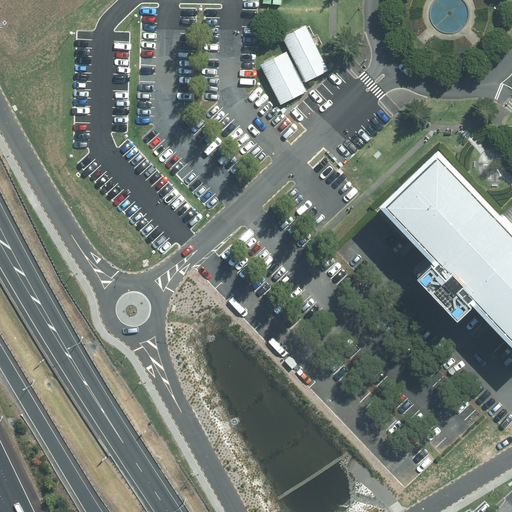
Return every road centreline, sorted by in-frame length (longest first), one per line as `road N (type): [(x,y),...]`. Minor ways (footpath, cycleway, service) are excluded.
road 1 (motorway): [(0,343),(101,511)]
road 2 (unclassified): [(476,81),(432,85),(402,72),(378,43),(371,0)]
road 3 (unclassified): [(0,106),(71,234)]
